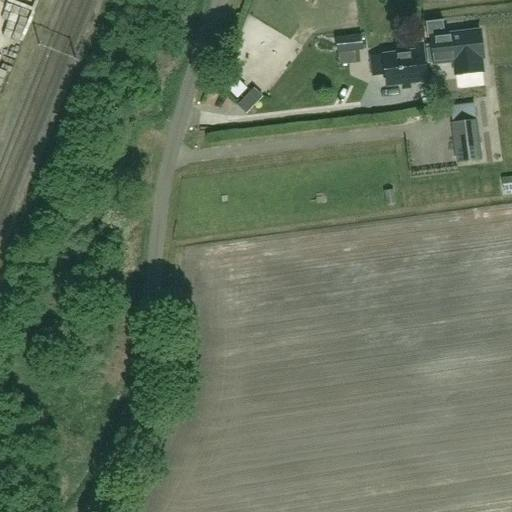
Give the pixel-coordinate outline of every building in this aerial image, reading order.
[(445,35),(443,21),(426,23),(428,39),(432,38),(435,64),(455,61),(456,75),(485,71),(480,32),(445,35)] [(421,31),(406,33),(407,41),(422,39),(421,31)] [(337,53),(350,52),(360,51),(359,38),(336,40),(337,53)] [(384,56),(370,58),(373,76),(386,75),(388,87),(403,85),(403,90),(411,89),(410,84),(428,81),(425,62),(430,61),(428,45),(423,46),(423,44),(416,45),(417,52),(384,56)] [(458,162),(482,160),(475,105),(452,107),(458,162)]
